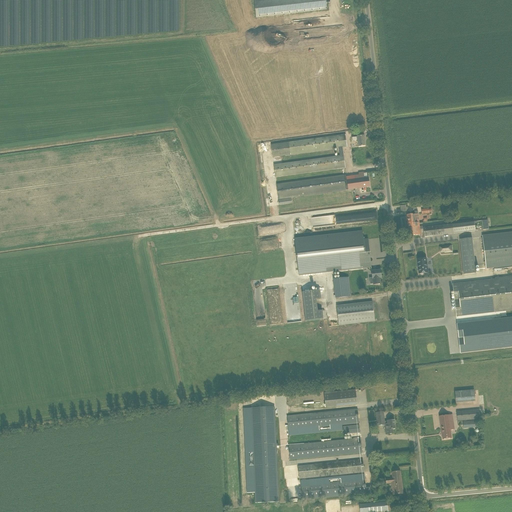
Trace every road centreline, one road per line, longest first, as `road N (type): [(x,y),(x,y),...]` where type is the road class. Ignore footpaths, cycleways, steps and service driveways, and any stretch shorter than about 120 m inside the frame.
road 1 (unclassified): [(425,497),(365,0)]
road 2 (track): [(511,101),(379,117)]
